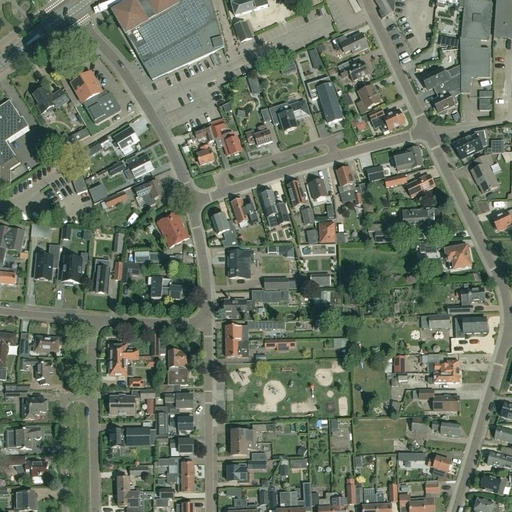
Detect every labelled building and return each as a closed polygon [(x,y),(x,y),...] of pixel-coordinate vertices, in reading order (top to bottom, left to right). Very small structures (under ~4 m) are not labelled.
[(134,0),(112,13),(152,82),(215,53),(214,51),(219,50),(224,48),(222,40),(210,0),(134,0)] [(235,18),(267,8),(264,0),(246,0),(231,5),(235,18)] [(394,11),(395,0),(374,0),(381,11),(378,13),(382,21),(394,13),(394,11)] [(395,0),(394,11),(399,11),(400,0),(406,0),(413,1),(412,0),(395,0)] [(435,0),(435,8),(434,9),(443,10),(447,7),(459,9),(458,0),(435,0)] [(458,0),(459,9),(463,10),(461,40),(460,40),(461,75),(461,82),(461,90),(461,95),(470,95),(470,79),(473,79),(474,81),(476,81),(477,79),(490,79),(490,51),(480,51),(480,42),(489,43),(492,4),(487,3),(487,0),(458,0)] [(511,0),(495,0),(495,12),(493,38),(511,39),(511,0)] [(253,40),(246,23),(234,28),(241,45),(253,40)] [(351,52),(353,55),(368,48),(361,35),(347,42),(345,37),(332,43),(337,53),(342,50),(344,55),(351,52)] [(440,46),(457,49),(459,42),(441,39),(440,46)] [(309,53),(312,61),(319,59),(316,50),(309,53)] [(352,83),(368,75),(362,63),(340,74),(342,80),(349,76),(352,83)] [(338,74),(336,69),(328,73),(330,78),(338,74)] [(461,82),(461,75),(451,80),(448,75),(447,73),(444,72),(442,72),(441,70),(421,79),(428,91),(442,84),(445,90),(461,82)] [(81,77),(72,86),(83,104),(86,103),(88,107),(87,108),(87,109),(86,109),(86,110),(87,111),(94,125),(95,125),(95,126),(96,126),(97,126),(98,126),(119,114),(120,113),(120,112),(121,112),(121,111),(120,110),(112,96),(111,95),(110,95),(109,95),(108,95),(106,91),(101,93),(91,72),(81,77)] [(247,80),(250,88),(258,85),(255,77),(247,80)] [(324,112),(329,125),(342,121),(338,108),(337,108),(332,90),(330,90),(328,81),(305,88),(308,99),(317,96),(319,100),(321,100),(325,112),(324,112)] [(461,82),(445,90),(448,95),(452,93),(452,94),(461,90),(461,82)] [(357,105),(361,115),(368,112),(367,109),(380,104),(379,102),(380,101),(376,92),(375,92),(372,87),(358,94),(362,102),(357,105)] [(45,89),(34,97),(40,106),(37,108),(42,115),(55,107),(56,110),(68,102),(61,92),(52,98),(45,89)] [(448,95),(433,102),(435,108),(434,109),(436,113),(437,112),(438,114),(439,114),(440,116),(442,117),(446,115),(447,113),(446,111),(453,107),(457,105),(452,94),(448,96),(448,95)] [(351,103),(349,97),(342,100),(344,106),(351,103)] [(232,100),(224,102),(226,108),(234,106),(232,100)] [(490,100),(479,100),(479,112),(491,112),(492,106),(490,106),(490,100)] [(12,106),(10,102),(0,107),(0,193),(1,193),(10,187),(10,171),(20,165),(6,143),(29,128),(22,118),(20,120),(12,107),(12,106)] [(309,117),(304,102),(290,107),(286,105),(276,108),(280,118),(278,119),(283,133),(285,132),(285,133),(297,129),(294,121),(303,118),(303,119),(309,117)] [(271,122),(265,105),(259,107),(260,112),(257,113),(259,121),(263,120),(264,124),(271,122)] [(398,112),(391,115),(384,118),(381,110),(368,116),(374,131),(380,128),(383,134),(389,132),(396,128),(397,128),(404,124),(403,123),(404,121),(404,120),(403,118),(401,118),(398,112)] [(368,116),(359,118),(362,129),(371,127),(368,116)] [(223,122),(210,125),(214,141),(221,139),(223,144),(227,157),(230,156),(231,157),(242,153),(237,139),(235,140),(233,134),(221,138),(219,131),(225,129),(223,122)] [(258,148),(272,143),(269,132),(267,133),(265,127),(258,129),(261,135),(255,137),(254,132),(246,135),(249,145),(256,143),(258,148)] [(131,129),(114,139),(117,144),(114,146),(116,150),(119,148),(122,152),(138,142),(131,129)] [(197,140),(205,137),(207,144),(215,142),(211,129),(195,133),(197,140)] [(58,154),(89,137),(86,130),(63,142),(59,134),(50,138),(58,154)] [(455,145),(456,148),(455,148),(460,159),(475,152),(476,154),(483,150),(482,149),(486,147),(483,132),(475,134),(476,136),(469,139),(469,137),(461,141),(461,142),(455,145)] [(102,149),(111,144),(107,138),(98,143),(102,149)] [(491,155),(503,155),(503,143),(491,143),(491,155)] [(214,162),(211,152),(209,146),(201,149),(203,154),(197,156),(200,166),(214,162)] [(397,173),(411,170),(423,168),(418,150),(407,152),(407,153),(393,156),(397,173)] [(474,162),(478,169),(471,172),(482,195),(498,188),(488,168),(493,165),(489,155),(474,162)] [(127,162),(135,179),(153,170),(146,157),(138,161),(136,158),(127,162)] [(111,177),(122,172),(119,165),(108,171),(111,177)] [(369,183),(385,179),(381,167),(366,171),(369,183)] [(353,184),(354,184),(352,177),(351,177),(348,169),(336,173),(341,188),(338,189),(340,195),(351,191),(354,197),(355,207),(362,206),(359,189),(355,190),(353,184)] [(87,192),(79,170),(69,173),(75,190),(77,196),(78,195),(87,192)] [(394,187),(406,184),(404,176),(393,179),(393,180),(384,182),(385,187),(394,185),(394,187)] [(429,176),(415,183),(405,187),(411,200),(420,195),(434,188),(429,176)] [(314,201),(327,197),(322,182),(323,181),(322,181),(309,185),(314,200),(314,201)] [(136,192),(139,199),(143,197),(148,209),(156,205),(154,201),(164,197),(158,183),(136,192)] [(306,205),(299,184),(287,187),(293,209),(306,205)] [(265,211),(267,218),(278,215),(281,226),(290,223),(285,205),(277,207),(273,193),(267,195),(266,193),(262,194),(262,196),(260,197),(265,211)] [(107,210),(125,202),(122,195),(104,203),(107,210)] [(249,222),(242,201),(231,205),(238,225),(249,222)] [(221,212),(230,208),(228,202),(218,206),(221,212)] [(315,224),(312,210),(301,212),(304,226),(315,224)] [(403,232),(434,231),(434,218),(438,218),(438,210),(434,211),(434,210),(402,212),(403,232)] [(511,211),(507,214),(506,213),(500,216),(492,220),(495,226),(493,227),(496,232),(497,231),(498,232),(511,225),(511,211)] [(169,249),(189,239),(176,214),(157,224),(169,249)] [(224,233),(227,243),(236,240),(233,230),(230,231),(224,215),(212,219),(218,236),(224,233)] [(320,226),(321,243),(334,243),(333,225),(320,226)] [(33,226),(31,238),(49,240),(49,228),(33,226)] [(375,244),(396,244),(396,235),(386,235),(386,233),(381,234),(381,226),(367,227),(368,233),(370,242),(375,242),(375,244)] [(0,264),(3,265),(6,251),(21,254),(22,248),(24,249),(26,239),(24,239),(25,233),(0,228),(0,264)] [(63,230),(62,240),(70,241),(71,231),(63,230)] [(315,232),(306,234),(309,246),(317,244),(315,232)] [(229,248),(239,248),(237,240),(227,244),(229,248)] [(425,249),(438,248),(438,242),(419,243),(420,254),(425,254),(425,249)] [(458,246),(445,249),(446,256),(447,263),(449,271),(454,270),(470,267),(469,265),(471,264),(470,260),(468,259),(468,256),(466,248),(459,249),(458,246)] [(49,259),(36,257),(34,281),(50,283),(52,263),(58,263),(60,249),(50,248),(49,259)] [(279,255),(286,255),(286,259),(293,259),(293,248),(286,248),(279,248),(279,255)] [(149,253),(134,254),(135,265),(149,265),(149,253)] [(229,279),(245,279),(245,264),(243,264),(244,256),(243,253),(230,253),(230,256),(230,268),(229,268),(229,279)] [(82,255),(81,260),(65,259),(63,283),(65,283),(65,286),(73,287),(73,284),(80,285),(81,273),(83,273),(83,274),(84,264),(87,264),(87,256),(82,255)] [(183,269),(184,257),(176,256),(175,268),(183,269)] [(121,282),(123,265),(115,264),(114,281),(121,282)] [(130,286),(131,277),(139,277),(140,267),(124,266),(122,286),(130,286)] [(0,275),(0,285),(15,286),(16,276),(15,276),(16,271),(9,270),(1,269),(0,275)] [(96,294),(107,295),(109,275),(108,275),(109,270),(98,269),(97,274),(95,274),(94,285),(97,285),(96,294)] [(311,287),(331,286),(330,275),(310,275),(311,287)] [(182,289),(178,289),(179,282),(172,282),(172,281),(163,281),(163,280),(153,279),(153,280),(148,279),(148,287),(152,287),(151,300),(161,301),(162,300),(181,301),(182,289)] [(264,291),(288,291),(288,279),(264,280),(264,291)] [(358,306),(357,289),(351,289),(351,290),(343,290),(344,296),(350,296),(350,306),(358,306)] [(468,292),(461,292),(462,303),(462,307),(447,307),(448,316),(473,315),(472,307),(470,307),(470,304),(484,302),(483,289),(468,291),(468,292)] [(281,304),(280,303),(289,303),(288,292),(280,292),(280,294),(262,294),(263,305),(281,304)] [(255,308),(255,302),(246,303),(246,301),(230,301),(230,299),(228,299),(228,301),(224,301),(224,317),(246,316),(246,322),(255,322),(255,318),(255,317),(256,317),(257,317),(257,316),(258,315),(258,314),(259,313),(258,312),(258,311),(257,310),(257,309),(256,309),(255,309),(255,308)] [(449,316),(428,317),(428,318),(421,318),(421,329),(428,329),(428,330),(450,329),(449,316)] [(456,340),(464,339),(464,335),(486,334),(485,319),(463,319),(463,320),(458,320),(458,327),(455,327),(456,340)] [(277,323),(258,323),(258,331),(277,331),(277,323)] [(241,334),(241,327),(226,327),(226,343),(237,343),(247,342),(247,334),(241,334)] [(0,381),(6,382),(7,372),(4,371),(7,346),(15,347),(16,337),(0,334),(0,381)] [(350,344),(350,335),(335,336),(335,345),(350,344)] [(152,358),(149,361),(149,362),(159,362),(159,336),(152,336),(152,358)] [(35,344),(34,353),(49,354),(50,352),(58,353),(59,340),(37,338),(37,344),(35,344)] [(266,350),(284,349),(284,342),(279,342),(279,338),(265,339),(266,350)] [(237,343),(226,343),(226,359),(242,358),(242,351),(245,350),(245,342),(237,343)] [(28,351),(28,344),(21,343),(20,355),(28,356),(28,351)] [(110,362),(125,362),(125,361),(137,361),(137,353),(126,353),(126,347),(108,347),(108,352),(110,352),(110,362)] [(179,352),(169,353),(169,373),(167,373),(168,387),(159,387),(159,392),(159,394),(174,394),(174,386),(188,386),(187,371),(186,371),(186,353),(179,353),(179,352)] [(450,371),(458,371),(458,363),(447,362),(447,364),(443,364),(443,356),(428,356),(428,364),(428,372),(435,372),(441,372),(441,375),(441,376),(448,376),(448,374),(450,373),(450,371)] [(393,358),(394,374),(406,374),(405,357),(393,358)] [(391,358),(378,359),(378,364),(384,364),(385,374),(391,374),(391,364),(392,364),(391,358)] [(44,363),(44,361),(27,361),(20,361),(20,372),(26,372),(26,366),(37,366),(37,381),(41,381),(41,386),(49,386),(49,381),(49,373),(53,373),(52,363),(44,363)] [(125,362),(110,362),(110,363),(108,363),(108,369),(110,369),(110,376),(125,376),(125,378),(132,378),(132,370),(125,370),(125,362)] [(441,376),(441,375),(434,375),(434,379),(428,379),(428,384),(434,384),(459,384),(458,371),(450,371),(450,373),(448,374),(448,376),(441,376)] [(391,375),(391,387),(398,387),(398,382),(407,382),(407,374),(391,375)] [(143,380),(129,380),(129,389),(144,389),(143,380)] [(154,391),(140,392),(140,401),(155,400),(155,398),(154,392),(154,391)] [(433,391),(419,392),(413,392),(413,401),(419,401),(419,402),(433,401),(433,412),(459,412),(459,398),(433,398),(433,391)] [(17,392),(5,392),(5,399),(22,399),(23,421),(35,421),(35,416),(39,416),(39,414),(47,414),(47,411),(48,410),(48,404),(47,404),(47,401),(43,401),(43,400),(28,400),(27,392),(17,392)] [(166,415),(168,415),(180,415),(179,410),(192,410),(192,397),(166,398),(166,404),(166,408),(158,409),(158,416),(166,415)] [(134,416),(134,399),(110,398),(110,416),(134,416)] [(511,406),(505,405),(502,412),(501,412),(500,415),(501,416),(501,418),(511,421),(511,406)] [(156,431),(156,437),(156,438),(158,437),(166,437),(166,415),(158,416),(156,416),(156,431)] [(428,420),(412,419),(411,433),(426,434),(428,420)] [(170,428),(178,428),(179,433),(193,432),(192,420),(178,420),(179,421),(170,421),(170,428)] [(458,437),(459,425),(443,423),(442,424),(433,423),(432,430),(442,431),(441,436),(458,437)] [(16,431),(6,431),(6,451),(18,451),(31,451),(31,440),(42,438),(40,429),(37,429),(37,428),(25,428),(25,431),(16,431)] [(511,445),(511,442),(511,432),(498,429),(496,433),(495,433),(494,437),(495,438),(495,440),(511,445)] [(110,432),(110,448),(123,448),(123,446),(127,446),(127,448),(150,448),(150,437),(156,437),(156,431),(150,431),(150,432),(127,432),(127,434),(122,434),(122,432),(110,432)] [(232,445),(246,444),(246,432),(231,433),(232,445)] [(179,449),(179,455),(193,454),(193,442),(183,442),(170,442),(170,449),(179,449)] [(254,444),(246,444),(232,445),(232,457),(247,456),(247,451),(254,450),(254,444)] [(300,448),(297,454),(303,457),(306,451),(300,448)] [(504,470),(510,471),(511,463),(511,459),(507,459),(507,458),(491,454),(487,466),(503,470),(504,470)] [(41,463),(25,463),(25,458),(0,459),(1,468),(15,468),(15,469),(16,471),(17,472),(18,473),(19,475),(20,476),(22,476),(23,477),(26,477),(26,478),(32,478),(38,478),(39,484),(48,484),(48,465),(41,465),(41,463)] [(433,469),(434,469),(432,476),(443,480),(445,473),(448,474),(451,463),(437,459),(436,462),(429,460),(427,467),(434,469),(433,469)] [(260,462),(252,462),(248,462),(248,470),(260,470),(260,462)] [(167,480),(193,479),(193,465),(177,465),(177,475),(167,476),(167,480)] [(130,476),(153,476),(153,466),(147,467),(147,469),(129,469),(130,476)] [(288,467),(280,467),(280,477),(288,477),(288,467)] [(239,468),(228,468),(228,483),(238,483),(238,485),(249,485),(249,474),(246,474),(246,470),(239,470),(239,468)] [(504,491),(507,481),(501,480),(500,482),(484,477),(482,483),(481,484),(480,488),(481,489),(480,490),(497,495),(499,489),(504,491)] [(129,494),(129,479),(115,480),(115,490),(118,490),(118,494),(129,494)] [(193,479),(167,480),(167,484),(178,484),(178,494),(183,493),(183,494),(194,494),(193,479)] [(425,483),(426,485),(425,486),(425,494),(439,494),(438,485),(437,485),(437,482),(425,483)] [(355,487),(347,487),(347,506),(356,506),(355,487)] [(174,490),(159,490),(159,500),(174,500),(174,490)] [(259,493),(260,507),(268,506),(268,493),(259,493)] [(34,494),(15,494),(15,511),(36,511),(37,502),(34,502),(34,494)] [(129,494),(118,494),(119,508),(127,508),(126,511),(140,511),(140,509),(138,509),(138,501),(130,501),(129,498),(140,498),(140,494),(134,494),(129,494)] [(291,511),(290,494),(280,495),(280,506),(284,505),(284,511),(277,511),(276,511),(291,511)] [(291,511),(304,511),(305,510),(297,511),(296,494),(290,494),(291,511)] [(333,511),(332,494),(326,495),(326,501),(319,501),(318,495),(311,496),(312,508),(319,508),(319,511),(333,511)] [(336,494),(332,494),(333,511),(347,511),(347,508),(347,499),(340,499),(340,498),(336,494)] [(383,494),(377,495),(376,511),(391,511),(391,506),(384,507),(384,502),(385,501),(384,500),(383,494)] [(376,511),(377,495),(376,495),(376,496),(369,496),(369,507),(363,508),(362,511),(376,511)] [(433,511),(433,500),(431,500),(425,500),(410,500),(410,497),(400,497),(399,511),(433,511)] [(168,500),(156,501),(156,509),(168,508),(168,500)] [(492,511),(494,511),(498,511),(500,507),(494,505),(478,500),(476,506),(474,507),(473,510),(475,511),(474,511),(492,511)]
